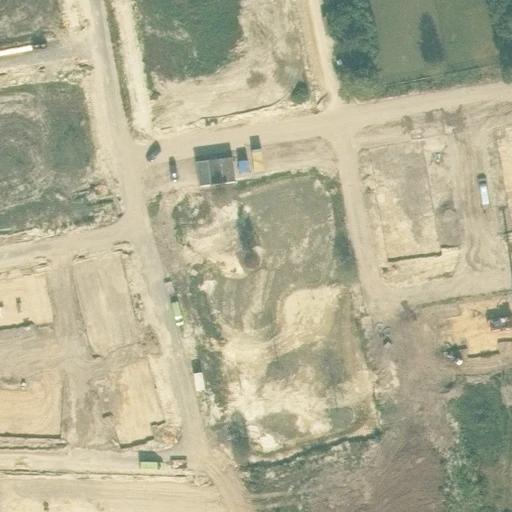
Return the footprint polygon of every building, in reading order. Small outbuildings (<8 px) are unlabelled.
[(55,0),(24,6),(29,31),(66,24),(64,13),(72,11),(69,0),(55,0)] [(178,0),(163,0),(140,4),(144,27),(182,20),(178,0)] [(295,58),(269,63),(276,102),(302,98),(297,68),(313,65),(308,38),(292,40),(295,58)] [(240,50),(225,52),(229,80),(245,77),(250,107),(276,102),(269,63),(243,67),(240,50)] [(212,73),(186,77),(193,117),(218,112),(213,83),(229,80),(225,52),(208,55),(212,73)] [(157,64),(141,67),(146,95),(162,92),(167,121),(193,117),(186,77),(160,82),(157,64)] [(30,89),(18,91),(23,117),(66,109),(63,91),(74,89),(71,69),(28,77),(30,89)] [(17,106),(9,107),(11,119),(19,117),(17,106)] [(66,109),(23,117),(28,142),(39,140),(42,152),(85,144),(81,124),(69,126),(66,109)] [(19,117),(11,119),(13,131),(21,129),(19,117)] [(511,130),(497,133),(500,151),(505,150),(511,149),(511,130)] [(44,164),(32,166),(37,191),(80,183),(77,166),(88,163),(85,144),(42,152),(44,164)] [(474,144),(464,146),(465,152),(466,156),(476,155),(474,144)] [(16,145),(4,148),(6,155),(17,153),(16,145)] [(416,146),(372,154),(377,181),(421,173),(416,146)] [(465,152),(455,153),(457,166),(468,164),(466,156),(465,152)] [(476,155),(466,156),(468,164),(468,166),(478,165),(476,155)] [(468,164),(457,166),(460,179),(470,177),(468,166),(468,164)] [(511,164),(508,165),(503,166),(506,184),(511,182),(511,164)] [(486,171),(476,173),(478,188),(488,187),(486,171)] [(421,173),(377,181),(382,207),(426,199),(421,173)] [(24,182),(16,183),(18,195),(26,193),(24,182)] [(80,183),(37,191),(42,217),(54,215),(56,227),(99,218),(95,199),(83,201),(80,183)] [(488,187),(478,188),(480,198),(490,197),(488,187)] [(13,192),(0,194),(0,220),(2,231),(19,227),(13,192)] [(26,193),(18,195),(21,207),(28,205),(26,193)] [(426,199),(382,207),(387,233),(431,225),(426,199)] [(474,204),(465,205),(467,218),(477,216),(474,204)] [(492,210),(483,211),(484,221),(494,220),(492,210)] [(477,216),(467,218),(469,231),(479,229),(477,216)] [(494,220),(484,221),(486,231),(496,230),(494,220)] [(431,225),(387,233),(392,260),(437,252),(431,225)] [(116,258),(77,269),(81,286),(121,275),(116,259),(116,258)] [(121,275),(81,286),(86,303),(125,292),(121,275)] [(39,278),(21,282),(28,319),(46,316),(39,278)] [(58,280),(50,281),(52,293),(60,292),(58,280)] [(21,282),(4,285),(12,322),(28,319),(21,282)] [(4,285),(0,285),(0,324),(12,322),(4,285)] [(60,292),(52,293),(55,305),(63,303),(60,292)] [(125,292),(86,303),(90,318),(129,308),(125,292)] [(509,300),(487,304),(493,341),(511,337),(511,310),(511,311),(509,300)] [(464,319),(453,321),(457,348),(469,346),(470,355),(495,351),(493,341),(487,304),(462,308),(464,319)] [(129,308),(90,318),(94,335),(133,324),(129,308)] [(65,313),(56,315),(59,326),(67,325),(65,313)] [(133,324),(94,335),(99,352),(103,351),(138,341),(133,324)] [(67,325),(59,326),(61,338),(69,337),(67,325)] [(44,341),(33,343),(34,351),(36,351),(46,349),(44,341)] [(138,341),(103,351),(108,367),(142,358),(142,356),(138,341)] [(33,343),(21,345),(22,353),(24,353),(34,351),(33,343)] [(11,344),(0,346),(0,351),(1,355),(12,352),(11,344)] [(65,348),(57,349),(59,361),(67,359),(65,348)] [(46,349),(36,351),(38,359),(49,357),(48,349),(46,349)] [(34,351),(24,353),(26,361),(38,359),(36,351),(34,351)] [(9,359),(0,360),(0,369),(11,367),(9,359)] [(67,359),(59,361),(61,373),(69,371),(67,359)] [(147,375),(100,388),(106,411),(114,409),(154,398),(154,395),(153,396),(147,376),(148,376),(147,375)] [(35,396),(33,434),(54,435),(56,387),(35,386),(35,396)] [(0,394),(0,433),(15,434),(16,395),(0,394)] [(16,395),(15,434),(33,434),(35,396),(16,395)] [(154,398),(114,409),(123,442),(149,435),(145,422),(160,419),(154,398)] [(64,408),(63,420),(71,420),(72,408),(64,408)] [(63,420),(63,432),(71,432),(71,420),(63,420)] [(390,472),(374,477),(384,511),(396,511),(401,511),(390,472)] [(3,481),(2,511),(19,511),(21,482),(3,481)] [(21,482),(19,511),(36,511),(38,482),(21,482)] [(38,482),(36,511),(53,511),(55,483),(38,482)] [(55,483),(53,511),(70,511),(71,483),(55,483)] [(71,483),(70,511),(88,511),(89,484),(71,483)] [(100,484),(99,511),(121,511),(123,485),(100,484)] [(123,485),(121,511),(142,511),(143,486),(123,485)] [(162,486),(161,511),(181,511),(183,487),(185,487),(185,486),(162,485),(162,486)] [(143,486),(142,511),(161,511),(162,486),(143,486)] [(181,511),(205,511),(206,507),(205,507),(206,488),(185,487),(183,487),(181,511)]
